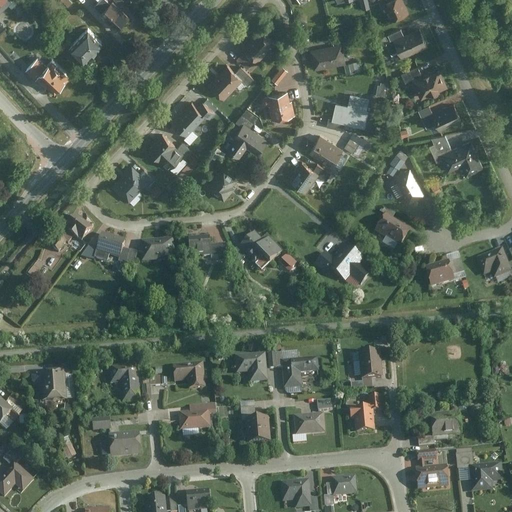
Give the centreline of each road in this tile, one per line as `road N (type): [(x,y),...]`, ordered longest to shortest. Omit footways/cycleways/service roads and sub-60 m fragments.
road 1 (residential): [(99,212),(125,224),(219,217),(258,194),(304,123),(287,21),(275,0)]
road 2 (residential): [(264,0),(96,183),(91,197),(99,212)]
road 3 (secondary): [(212,0),(62,164)]
road 4 (residential): [(511,186),(425,0)]
